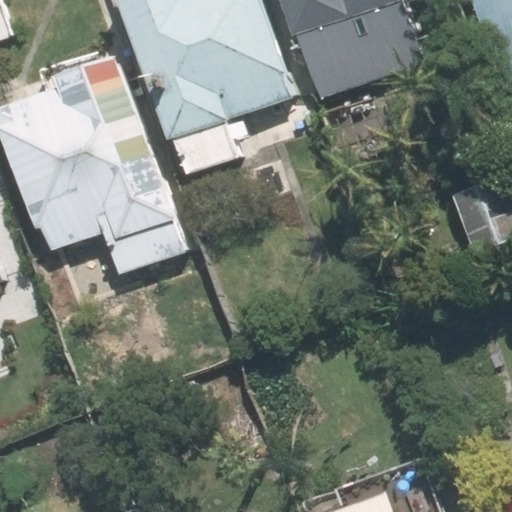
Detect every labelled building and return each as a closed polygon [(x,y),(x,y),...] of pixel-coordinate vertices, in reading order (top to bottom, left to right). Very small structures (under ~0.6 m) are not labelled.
[(127,0),(181,152),(188,149),(198,180),(242,165),(232,133),(304,108),(265,0),(127,0)] [(297,0),(332,98),(432,63),(409,0),(410,0),(297,0)] [(511,0),(471,0),(503,86),(511,83),(511,0)] [(0,15),(0,41),(8,39),(0,15)] [(179,223),(124,66),(63,87),(65,96),(1,119),(50,260),(107,240),(120,279),(184,257),(172,225),(179,223)] [(511,205),(505,184),(453,202),(475,260),(511,248),(511,205)] [(511,511),(511,491),(487,500),(491,511),(511,511)]
